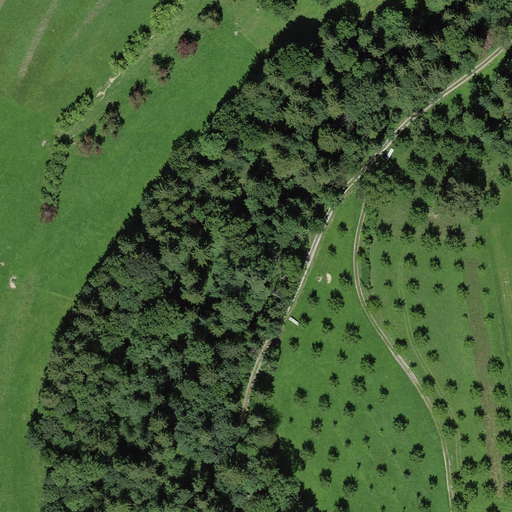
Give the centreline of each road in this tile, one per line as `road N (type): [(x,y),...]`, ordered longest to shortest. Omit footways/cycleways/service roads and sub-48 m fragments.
road 1 (track): [(511,39),(371,156),(324,220),(253,401),(241,466),(245,511)]
road 2 (track): [(371,156),(359,287),(440,425),(456,511)]
